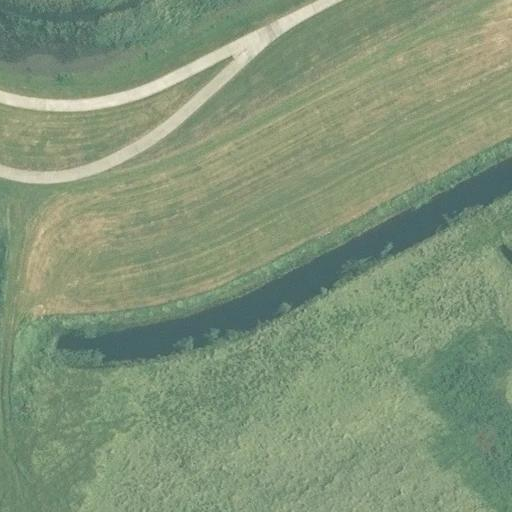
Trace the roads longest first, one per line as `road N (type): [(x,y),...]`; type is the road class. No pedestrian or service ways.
road 1 (track): [(0,184),(40,191),(169,163),(484,0)]
road 2 (track): [(7,454),(2,383),(26,175)]
